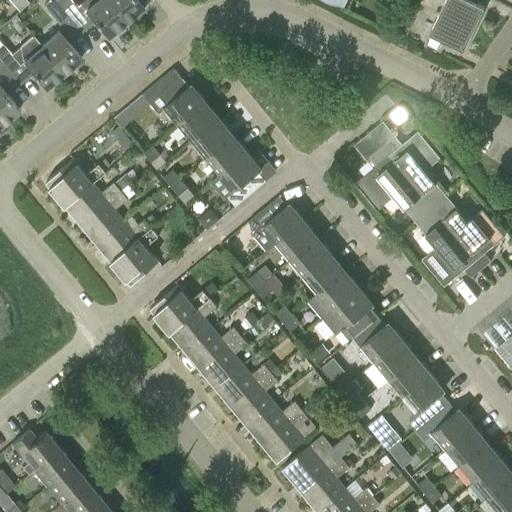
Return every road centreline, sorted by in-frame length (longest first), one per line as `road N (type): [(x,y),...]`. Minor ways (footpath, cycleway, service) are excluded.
road 1 (residential): [(298,167),(100,329)]
road 2 (residential): [(252,511),(100,329)]
road 3 (residential): [(0,178),(184,29)]
road 4 (residential): [(254,6),(465,103)]
road 5 (residential): [(445,335),(309,169)]
road 6 (residential): [(100,329),(0,207)]
road 7 (residential): [(100,329),(0,411)]
